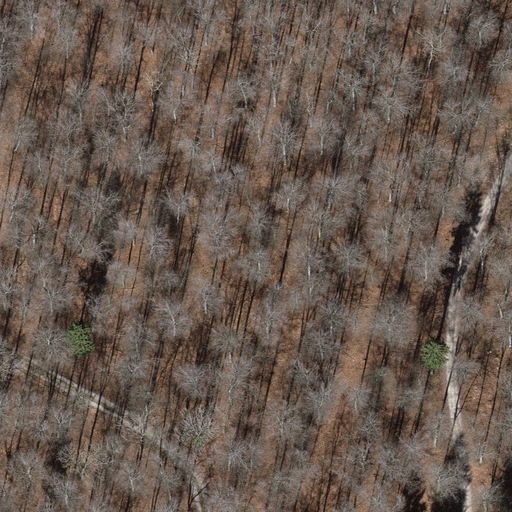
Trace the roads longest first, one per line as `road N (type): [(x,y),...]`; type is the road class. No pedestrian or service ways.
road 1 (track): [(468,511),(455,346),(477,242),(511,177)]
road 2 (track): [(209,511),(187,456),(0,347)]
